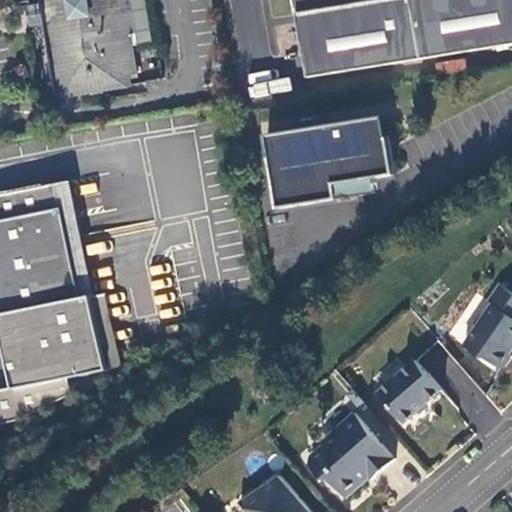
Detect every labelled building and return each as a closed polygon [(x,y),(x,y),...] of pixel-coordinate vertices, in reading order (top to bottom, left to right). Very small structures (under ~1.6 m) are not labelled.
[(47,0),(48,5),(58,4),(59,14),(61,24),(52,26),(64,98),(130,89),(129,81),(138,79),(132,34),(138,33),(131,0),(47,0)] [(511,45),(511,0),(297,0),(310,78),(511,45)] [(59,14),(58,4),(48,5),(41,6),(45,27),(52,26),(61,24),(59,14)] [(249,85),(289,87),(290,77),(250,75),(249,85)] [(281,209),(339,200),(337,185),(375,179),(396,176),(387,117),(269,136),(281,209)] [(339,200),(378,194),(375,179),(337,185),(339,200)] [(81,302),(59,189),(0,199),(0,314),(16,388),(0,391),(0,424),(24,420),(73,399),(70,381),(110,373),(94,299),(81,302)] [(511,291),(502,285),(490,302),(494,305),(465,346),(482,357),(488,359),(501,368),(506,367),(511,359),(511,291)] [(417,361),(379,394),(405,424),(443,391),(417,361)] [(397,460),(356,413),(324,441),(324,447),(311,458),(311,464),(324,478),(331,479),(348,498),(366,483),(362,478),(367,474),(373,480),(397,460)] [(313,511),(282,476),(241,504),(247,511),(313,511)]
